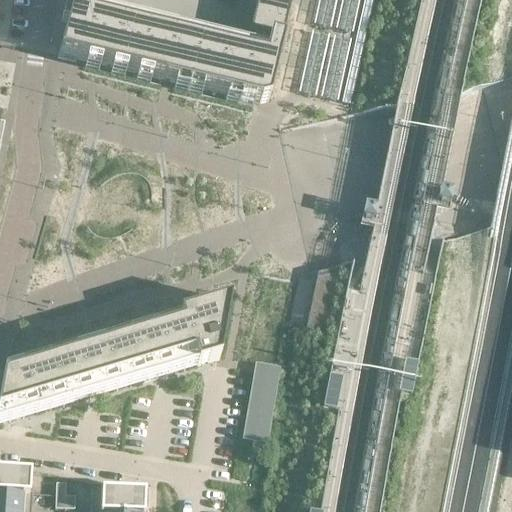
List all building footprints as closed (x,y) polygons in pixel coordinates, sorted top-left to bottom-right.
[(69,13),(58,57),(258,105),(268,103),(282,42),(281,42),(291,1),(287,0),(256,0),(248,37),(253,38),(250,49),(98,12),(100,2),(102,2),(102,0),(68,0),(65,12),(69,13)] [(318,276),(306,331),(328,335),(342,270),(318,276)] [(0,389),(0,427),(196,369),(218,362),(229,302),(195,312),(195,320),(185,323),(183,316),(4,369),(0,389)] [(0,472),(0,495),(22,497),(21,498),(28,498),(29,475),(0,472)] [(55,487),(55,499),(64,499),(65,487),(55,487)] [(142,511),(143,495),(90,492),(89,511),(142,511)] [(0,495),(0,511),(20,511),(21,498),(22,497),(0,495)] [(55,499),(54,511),(64,511),(64,499),(55,499)] [(64,499),(64,511),(65,511),(73,511),(74,500),(64,499)]
